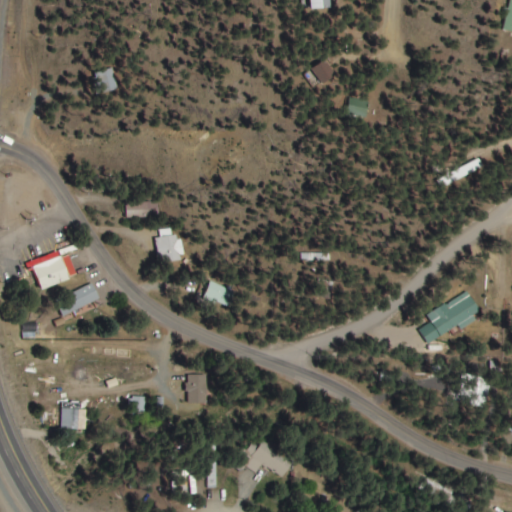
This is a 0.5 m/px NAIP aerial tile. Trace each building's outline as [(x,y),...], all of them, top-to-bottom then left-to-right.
[(305,0),(306,11),(329,11),(329,0),(305,0)] [(511,33),(511,0),(509,0),(503,32),(511,33)] [(309,71),(320,86),(334,76),(323,61),(309,71)] [(100,94),(115,90),(110,69),(94,73),(100,94)] [(348,115),(365,119),(368,103),(351,100),(348,115)] [(158,201),(122,201),(122,219),(158,219),(158,201)] [(159,238),(154,239),(158,264),(183,261),(180,236),(171,238),(170,229),(158,231),(159,238)] [(74,277),(68,256),(31,266),(37,287),(74,277)] [(227,310),(235,293),(210,282),(203,299),(227,310)] [(62,317),(98,300),(91,284),(54,301),(62,317)] [(427,345),(471,318),(471,317),(479,312),(469,296),(447,309),(444,305),(425,316),(430,324),(418,331),(427,345)] [(93,374),(68,374),(68,382),(93,382),(93,374)] [(206,405),(206,376),(186,376),(186,405),(206,405)] [(487,392),(472,387),(467,401),(482,406),(487,392)] [(87,397),(62,397),(62,407),(87,407),(87,397)] [(129,398),(128,413),(144,414),(145,399),(129,398)] [(84,412),(61,412),(61,430),(84,430),(84,412)] [(293,459),(256,436),(239,464),(255,474),(260,465),(282,479),(293,459)] [(214,489),(214,449),(206,449),(206,489),(214,489)]
